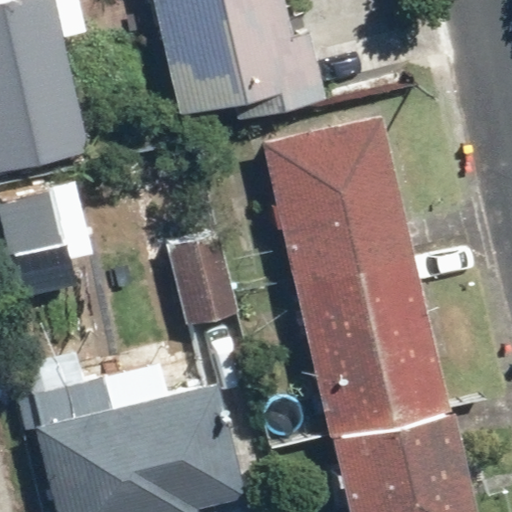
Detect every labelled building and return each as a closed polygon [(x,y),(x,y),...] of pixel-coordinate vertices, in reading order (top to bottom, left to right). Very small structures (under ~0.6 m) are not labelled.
[(0,0),(0,150),(83,130),(50,0),(0,0)] [(277,0),(152,0),(176,105),(240,91),(245,112),(320,95),(302,11),(281,16),(277,0)] [(340,511),(469,511),(376,104),(259,130),(308,345),(263,355),(273,395),(312,386),(340,511)] [(142,245),(201,232),(180,141),(133,151),(138,176),(64,192),(60,174),(0,187),(0,208),(10,253),(75,239),(77,246),(139,232),(142,245)] [(216,228),(201,232),(142,245),(134,247),(153,331),(172,327),(178,352),(194,349),(196,357),(234,349),(226,312),(234,310),(216,228)] [(89,251),(53,258),(68,334),(104,327),(89,251)] [(78,346),(22,357),(53,511),(193,511),(191,497),(242,487),(220,375),(110,397),(105,371),(83,375),(78,346)]
